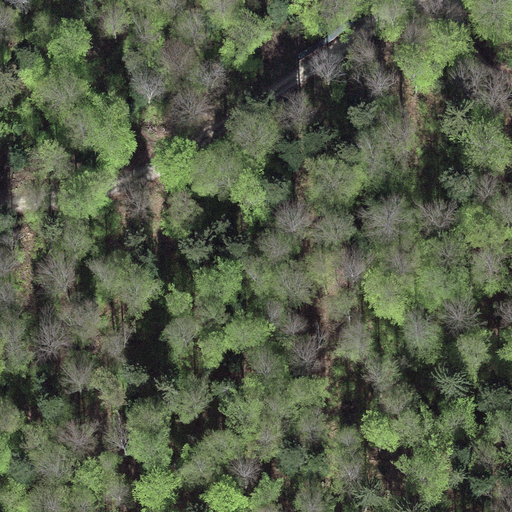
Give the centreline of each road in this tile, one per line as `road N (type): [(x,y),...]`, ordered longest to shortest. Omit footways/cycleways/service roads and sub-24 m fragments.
road 1 (track): [(0,215),(159,169),(416,0)]
road 2 (track): [(401,8),(449,56),(511,93)]
